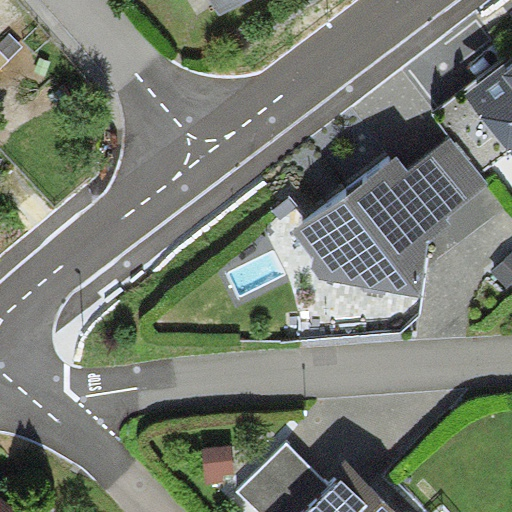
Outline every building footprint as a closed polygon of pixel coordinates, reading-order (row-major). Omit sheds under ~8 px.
[(208,0),(222,20),(254,0),(208,0)] [(511,36),(466,70),(469,74),(511,133),(511,36)] [(511,133),(469,74),(433,99),(450,122),(482,168),(511,146),(511,133)] [(399,132),(291,214),(313,241),(311,251),(320,266),(421,276),(429,222),(452,210),(446,201),(488,176),(482,168),(450,122),(409,148),(399,132)] [(290,501),(323,470),(286,433),(237,484),(265,511),(274,511),(288,499),(290,501)] [(231,437),(203,440),(207,477),(224,475),(223,467),(234,466),(231,437)] [(413,511),(351,445),(323,470),(290,501),(288,499),(274,511),(413,511)] [(0,511),(34,511),(0,480),(0,511)]
